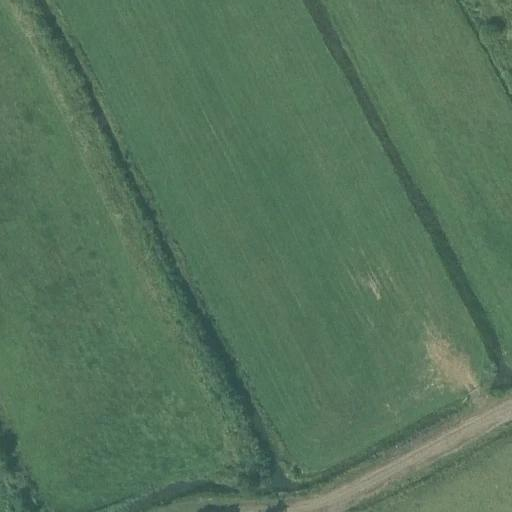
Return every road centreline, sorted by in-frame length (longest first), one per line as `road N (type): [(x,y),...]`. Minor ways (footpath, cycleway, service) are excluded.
road 1 (track): [(226,0),(396,252)]
road 2 (track): [(266,511),(331,501),(486,419)]
road 3 (track): [(486,419),(396,252)]
